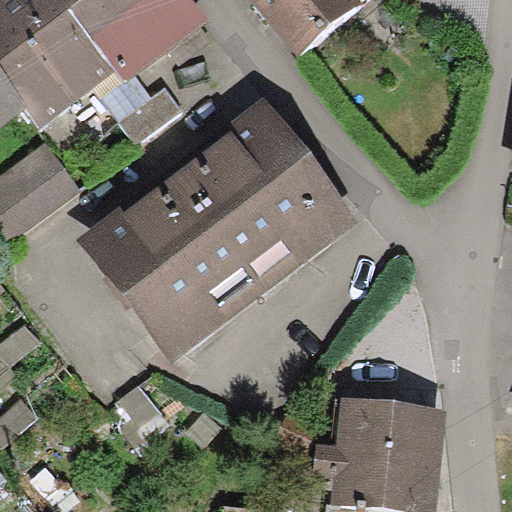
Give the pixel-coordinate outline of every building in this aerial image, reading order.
[(106,46),(70,0),(0,0),(0,71),(26,106),(74,70),(106,46)] [(70,0),(106,46),(120,66),(190,13),(180,0),(70,0)] [(253,0),(294,50),(356,0),(253,0)] [(106,46),(74,70),(127,138),(175,100),(157,76),(138,91),(120,66),(106,46)] [(0,71),(0,126),(26,106),(0,71)] [(251,110),(95,230),(174,333),(330,213),(251,110)] [(46,133),(0,167),(0,216),(10,229),(79,177),(46,133)] [(339,468),(336,497),(416,505),(426,403),(347,393),(341,441),(311,438),(308,465),(339,468)] [(314,415),(279,400),(267,431),(302,445),(314,415)] [(415,511),(416,505),(336,497),(334,511),(415,511)] [(291,511),(292,509),(220,500),(218,511),(291,511)]
